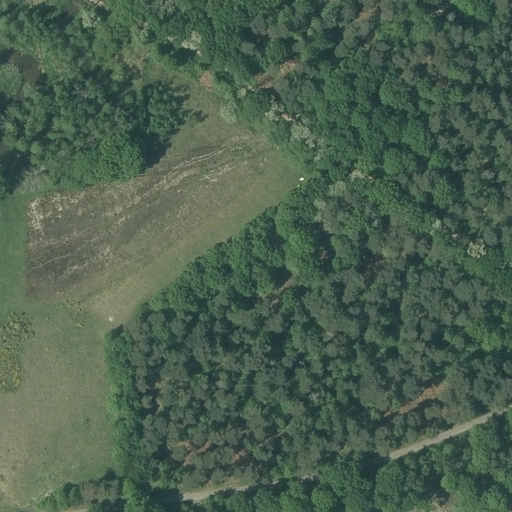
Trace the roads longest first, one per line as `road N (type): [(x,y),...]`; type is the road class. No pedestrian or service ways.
road 1 (unclassified): [(139,511),(314,484),(511,418)]
road 2 (track): [(511,261),(451,231),(293,121)]
road 3 (track): [(293,121),(217,61),(94,0)]
